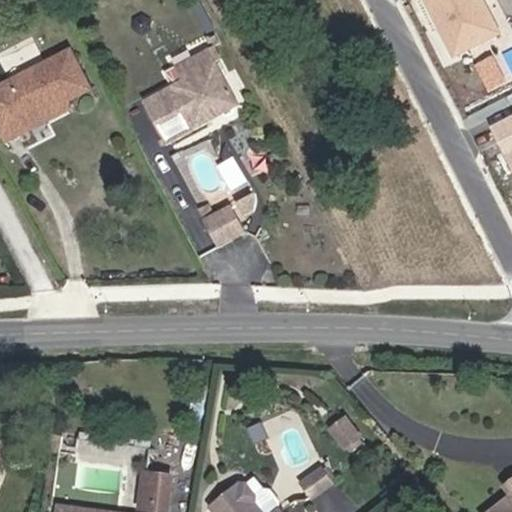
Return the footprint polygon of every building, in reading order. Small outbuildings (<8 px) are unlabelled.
[(500,31),(484,0),(426,0),(454,54),(500,31)] [(222,60),(214,45),(208,48),(216,62),(222,60)] [(216,62),(208,48),(175,66),(182,80),(143,101),(167,146),(240,105),(216,62)] [(25,123),(67,102),(90,89),(71,51),(0,86),(0,129),(6,141),(29,130),(25,123)] [(29,130),(70,109),(67,102),(25,123),(29,130)] [(511,118),(494,128),(511,163),(511,162),(511,118)] [(254,193),(236,202),(244,217),(257,210),(257,202),(254,193)] [(247,234),(231,205),(214,214),(209,204),(198,209),(219,249),(247,234)] [(343,418),(329,428),(344,448),(358,438),(343,418)] [(0,462),(9,458),(0,441),(0,462)] [(333,483),(322,468),(315,473),(326,488),(333,483)] [(168,511),(172,475),(145,471),(140,509),(168,511)] [(326,488),(315,473),(301,482),(305,488),(313,483),(320,493),(326,488)] [(240,483),(210,507),(214,511),(281,511),(279,509),(281,501),(270,490),(264,489),(255,477),(246,484),(240,483)] [(320,493),(313,483),(305,488),(312,499),(320,493)] [(511,511),(511,496),(492,511),(511,511)]
